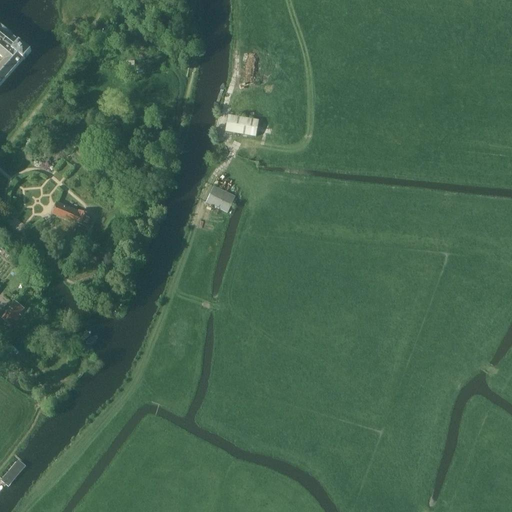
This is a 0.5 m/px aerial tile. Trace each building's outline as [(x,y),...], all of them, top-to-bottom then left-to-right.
[(0,56),(5,61),(0,66),(0,87),(30,52),(13,37),(0,25),(0,56)] [(228,115),(225,131),(256,137),(259,121),(228,115)] [(213,187),(206,203),(228,213),(235,197),(213,187)] [(53,214),(88,228),(92,218),(78,212),(57,204),(53,214)] [(18,315),(23,310),(15,303),(2,317),(10,324),(15,319),(18,321),(20,317),(18,315)] [(91,367),(77,382),(83,386),(96,372),(91,367)] [(23,464),(18,459),(5,474),(10,479),(23,464)]
